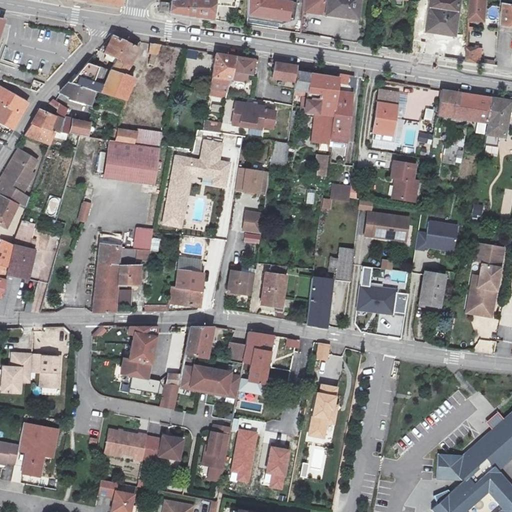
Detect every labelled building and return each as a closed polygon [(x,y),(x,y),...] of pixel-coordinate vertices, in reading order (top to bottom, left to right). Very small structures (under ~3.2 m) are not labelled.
[(168,15),(214,23),(216,0),(176,0),(170,1),(168,15)] [(361,0),(304,0),(303,14),(324,16),(324,17),(359,22),(361,0)] [(460,0),(431,0),(428,32),(457,35),(460,0)] [(470,0),(469,18),(485,20),(485,0),(470,0)] [(511,0),(503,0),(502,21),(511,21),(511,0)] [(169,4),(160,3),(159,11),(168,12),(169,4)] [(299,11),(292,10),(291,24),(297,25),(299,11)] [(105,53),(118,59),(126,42),(113,36),(105,53)] [(122,75),(124,76),(133,63),(139,48),(126,42),(118,59),(111,71),(110,71),(106,81),(100,95),(113,98),(122,75)] [(148,52),(158,54),(161,45),(149,43),(148,52)] [(476,49),(467,48),(466,61),(475,63),(476,49)] [(228,91),(229,84),(234,57),(216,54),(211,88),(228,91)] [(254,60),(234,57),(229,84),(250,87),(254,60)] [(271,81),(294,84),(296,72),(297,66),(274,62),(271,81)] [(100,95),(106,81),(96,77),(100,67),(89,63),(71,83),(92,92),(100,95)] [(106,81),(110,71),(100,67),(96,77),(106,81)] [(331,141),(331,135),(334,115),(337,92),(338,86),(339,79),(296,72),(294,84),(295,90),(321,94),(320,102),(309,100),(308,112),(320,114),(317,138),(331,141)] [(339,74),(339,79),(338,86),(350,88),(351,76),(339,74)] [(135,80),(124,76),(122,75),(113,98),(126,102),(135,80)] [(87,106),(92,92),(71,83),(70,82),(61,92),(70,98),(69,100),(87,106)] [(0,122),(13,130),(28,103),(0,87),(0,122)] [(373,133),(394,136),(401,92),(380,89),(373,133)] [(437,116),(486,124),(491,98),(441,90),(437,116)] [(334,115),(351,117),(354,94),(337,92),(334,115)] [(511,104),(511,101),(491,98),(486,124),(488,124),(486,135),(503,138),(506,139),(511,104)] [(233,126),(251,129),(263,131),(266,108),(237,103),(233,126)] [(221,112),(222,105),(213,104),(211,110),(221,112)] [(62,105),(56,117),(63,120),(64,119),(69,110),(62,105)] [(432,121),(433,109),(425,108),(424,120),(432,121)] [(63,120),(56,117),(44,112),(42,111),(25,135),(49,146),(50,144),(54,130),(58,131),(63,120)] [(334,115),(331,135),(348,138),(351,117),(334,115)] [(58,131),(68,134),(72,121),(64,119),(63,120),(58,131)] [(222,123),(206,120),(205,131),(220,133),(222,123)] [(72,121),(68,134),(81,136),(87,138),(90,125),(72,121)] [(139,129),(138,133),(135,145),(140,145),(160,148),(164,133),(139,129)] [(263,131),(251,129),(249,137),(262,139),(263,131)] [(135,145),(138,133),(118,131),(115,142),(128,143),(135,145)] [(240,158),(242,135),(225,134),(223,157),(240,158)] [(444,147),(442,160),(460,163),(461,153),(456,153),(457,149),(462,150),(463,140),(449,137),(447,147),(444,147)] [(229,165),(229,163),(219,162),(222,143),(204,140),(200,160),(175,156),(163,223),(182,227),(191,181),(225,187),(229,165)] [(273,141),(269,170),(285,172),(289,143),(273,141)] [(160,155),(109,148),(104,177),(156,185),(160,155)] [(0,186),(0,196),(1,197),(17,205),(26,209),(31,197),(23,193),(33,173),(30,171),(35,160),(16,150),(7,168),(8,169),(0,186)] [(316,177),(326,179),(329,157),(316,155),(314,172),(317,172),(316,177)] [(47,192),(55,158),(45,156),(37,190),(47,192)] [(266,196),(269,173),(239,169),(235,192),(266,196)] [(401,188),(398,207),(417,210),(420,190),(416,189),(418,174),(397,170),(394,186),(398,187),(401,188)] [(330,200),(355,200),(355,185),(330,185),(330,200)] [(228,231),(235,187),(225,186),(218,229),(228,231)] [(88,188),(79,221),(86,223),(95,190),(88,188)] [(307,191),(306,204),(313,204),(314,192),(307,191)] [(56,215),(61,200),(51,196),(46,212),(56,215)] [(0,224),(7,228),(17,205),(1,197),(0,197),(0,224)] [(323,199),(322,211),(339,213),(341,201),(323,199)] [(474,204),(472,216),(481,217),(483,205),(474,204)] [(409,215),(368,211),(366,235),(407,238),(409,215)] [(260,235),(263,215),(245,212),(244,223),(251,223),(250,233),(260,235)] [(458,225),(428,220),(425,248),(455,253),(458,225)] [(251,223),(244,223),(242,233),(250,233),(251,223)] [(20,227),(13,246),(7,267),(6,272),(14,274),(15,271),(26,274),(28,262),(32,263),(34,251),(29,249),(34,231),(20,227)] [(133,250),(137,250),(150,251),(153,234),(153,233),(135,232),(133,250)] [(100,236),(99,245),(121,248),(122,239),(100,236)] [(151,251),(158,252),(161,239),(153,238),(151,251)] [(214,239),(211,254),(222,256),(226,241),(214,239)] [(2,241),(0,247),(0,263),(7,267),(13,246),(2,241)] [(503,249),(477,244),(475,261),(481,262),(479,277),(484,278),(482,288),(478,287),(473,314),(491,317),(503,249)] [(121,248),(99,245),(92,313),(115,313),(117,285),(118,266),(119,249),(120,249),(121,248)] [(339,259),(336,280),(351,282),(353,265),(355,249),(341,246),(339,259)] [(118,266),(131,266),(132,250),(120,249),(119,249),(118,266)] [(150,251),(137,250),(135,264),(148,265),(150,251)] [(330,280),(336,280),(339,259),(330,257),(327,280),(330,280)] [(177,271),(199,274),(201,261),(185,259),(179,258),(178,258),(177,271)] [(131,266),(118,266),(117,285),(128,285),(134,285),(135,266),(131,266)] [(227,293),(251,297),(254,277),(238,275),(238,270),(230,269),(227,293)] [(6,272),(4,280),(1,292),(0,295),(0,313),(9,314),(10,313),(18,278),(25,279),(26,274),(15,271),(14,274),(6,272)] [(199,308),(203,274),(199,274),(177,271),(175,287),(173,287),(170,287),(168,304),(199,308)] [(444,276),(425,272),(419,303),(439,307),(444,276)] [(283,276),(264,273),(261,303),(278,305),(283,276)] [(479,277),(472,276),(465,313),(473,314),(478,287),(482,288),(484,278),(479,277)] [(330,280),(327,280),(313,277),(307,324),(325,328),(328,304),(327,304),(330,280)] [(128,285),(117,285),(115,313),(126,313),(128,285)] [(366,309),(393,312),(397,289),(361,285),(357,310),(365,310),(366,309)] [(35,296),(34,299),(30,313),(39,313),(43,298),(35,296)] [(23,313),(30,313),(34,299),(28,297),(23,313)] [(129,359),(150,363),(158,328),(130,327),(128,333),(134,335),(129,359)] [(185,353),(203,356),(204,355),(209,328),(190,328),(185,353)] [(249,333),(247,344),(243,362),(251,363),(247,381),(263,384),(273,336),(249,333)] [(287,346),(295,348),(297,340),(288,339),(287,346)] [(243,362),(247,344),(228,340),(225,359),(243,362)] [(325,357),(327,345),(317,343),(315,355),(325,357)] [(55,385),(60,385),(60,353),(10,352),(10,365),(0,365),(0,375),(0,392),(21,393),(21,384),(31,384),(32,371),(42,371),(42,385),(47,385),(47,388),(55,389),(55,385)] [(147,378),(150,363),(129,359),(124,358),(121,373),(147,378)] [(193,367),(183,365),(181,375),(179,384),(179,386),(190,388),(190,385),(208,388),(212,368),(194,365),(193,367)] [(230,371),(212,368),(208,388),(227,392),(226,394),(237,396),(238,391),(241,376),(230,374),(230,371)] [(179,388),(165,385),(160,408),(174,410),(179,388)] [(336,390),(321,387),(319,396),(317,395),(309,437),(324,440),(325,428),(326,425),(333,426),(334,416),(332,416),(332,412),(336,390)] [(439,505),(432,511),(433,511),(511,511),(511,488),(497,471),(511,457),(511,412),(504,419),(498,413),(487,423),(493,429),(461,456),(438,455),(436,480),(462,482),(451,493),(448,491),(434,497),(439,505)] [(24,425),(20,448),(29,449),(28,454),(24,475),(41,478),(45,457),(47,447),(55,448),(59,431),(24,425)] [(231,428),(215,425),(213,432),(211,432),(207,453),(211,454),(213,457),(212,466),(223,468),(231,428)] [(142,460),(147,436),(139,435),(139,436),(109,430),(105,451),(134,457),(134,460),(142,462),(142,460)] [(232,470),(240,472),(238,480),(247,482),(257,433),(239,430),(232,470)] [(147,436),(142,460),(158,463),(159,457),(179,461),(183,439),(162,435),(162,439),(147,436)] [(19,452),(20,448),(0,443),(0,464),(7,466),(8,464),(16,466),(19,452)] [(321,479),(328,447),(313,444),(306,476),(321,479)] [(47,447),(45,457),(53,459),(55,448),(47,447)] [(267,472),(273,473),(271,487),(282,489),(284,476),(286,476),(291,451),(272,448),(267,472)] [(300,478),(307,478),(308,463),(301,462),(300,478)] [(117,491),(118,483),(101,480),(98,493),(114,496),(111,511),(112,511),(130,511),(134,494),(117,491)] [(191,511),(193,506),(166,501),(164,511),(191,511)]
